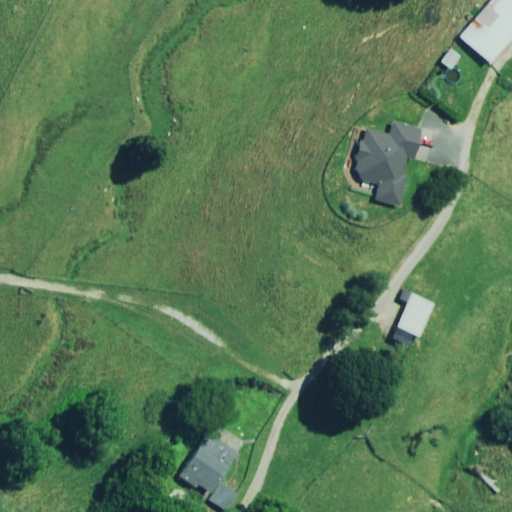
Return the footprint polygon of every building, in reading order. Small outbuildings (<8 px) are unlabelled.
[(511,33),(511,0),(488,0),(470,22),(456,39),(486,64),(511,33)] [(456,58),(446,49),(436,62),(446,70),(456,58)] [(417,130),(388,122),(385,136),(359,129),(349,170),(356,181),(375,186),(371,201),(394,207),(402,177),(399,177),(404,157),(410,159),(417,130)] [(431,305),(410,295),(394,328),(415,338),(431,305)] [(206,495),(214,482),(233,454),(204,434),(175,477),(191,488),(193,485),(206,495)] [(214,482),(206,495),(203,499),(222,511),(223,511),(234,496),(214,482)]
